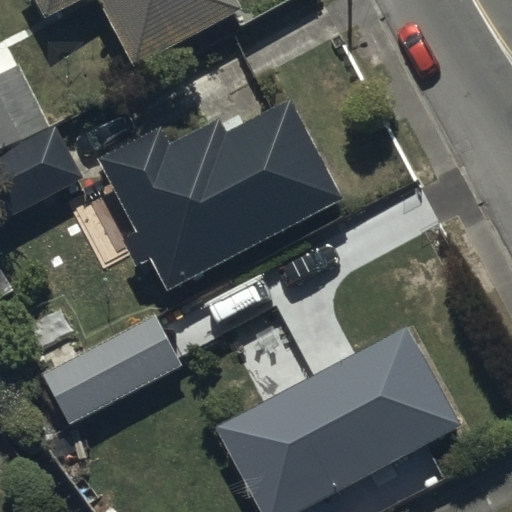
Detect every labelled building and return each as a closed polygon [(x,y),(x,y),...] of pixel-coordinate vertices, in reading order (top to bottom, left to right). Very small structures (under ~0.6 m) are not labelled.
[(38,0),(50,24),(101,0),(106,0),(138,66),(249,14),(242,0),(38,0)] [(0,201),(10,221),(92,183),(64,125),(55,129),(24,64),(0,75),(0,201)] [(175,295),(349,203),(294,100),(229,134),(223,122),(177,147),(166,128),(103,161),(142,234),(128,241),(144,272),(159,264),(175,295)] [(186,371),(158,316),(44,375),(72,429),(186,371)] [(309,511),(468,429),(412,330),(218,431),(260,511),(309,511)]
